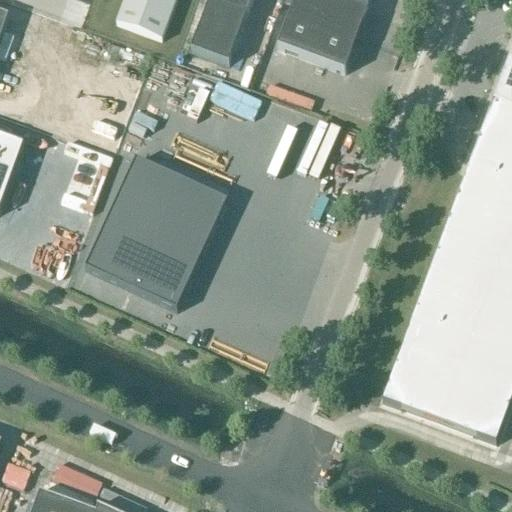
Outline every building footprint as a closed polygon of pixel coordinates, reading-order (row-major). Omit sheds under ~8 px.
[(126,0),(116,28),(162,45),(178,0),(126,0)] [(247,22),(254,0),(212,0),(191,56),(231,71),(247,22)] [(330,0),(297,0),(289,23),(356,48),(369,14),(330,0)] [(0,45),(9,22),(0,18),(0,45)] [(289,23),(278,53),(345,78),(356,48),(289,23)] [(257,79),(265,55),(254,51),(246,76),(257,79)] [(511,54),(382,408),(496,450),(511,406),(511,54)] [(0,143),(0,219),(25,152),(0,143)] [(136,165),(85,275),(177,317),(228,207),(136,165)] [(74,511),(40,499),(35,511),(74,511)]
